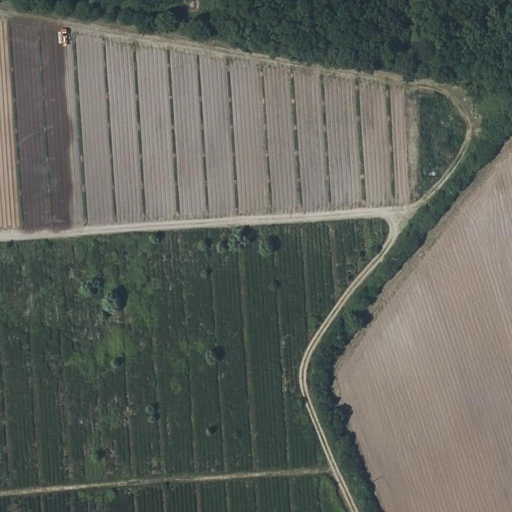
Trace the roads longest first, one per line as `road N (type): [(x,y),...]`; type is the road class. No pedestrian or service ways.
road 1 (track): [(361,511),(303,376),(463,137),(448,90),(0,5)]
road 2 (track): [(0,232),(419,203)]
